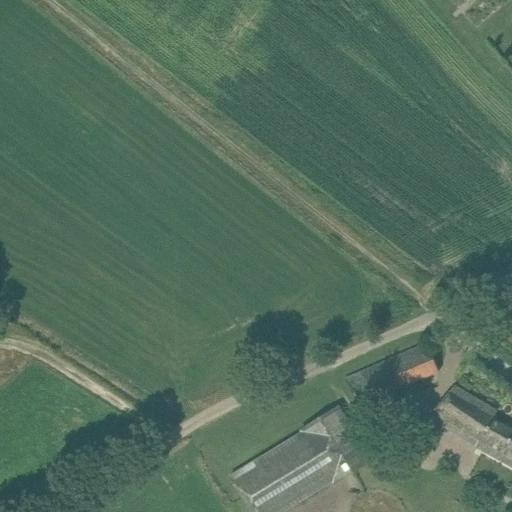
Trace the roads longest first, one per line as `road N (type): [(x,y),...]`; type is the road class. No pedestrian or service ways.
road 1 (track): [(77,511),(197,422),(444,310),(52,0)]
road 2 (unclassified): [(511,373),(444,310),(511,278)]
